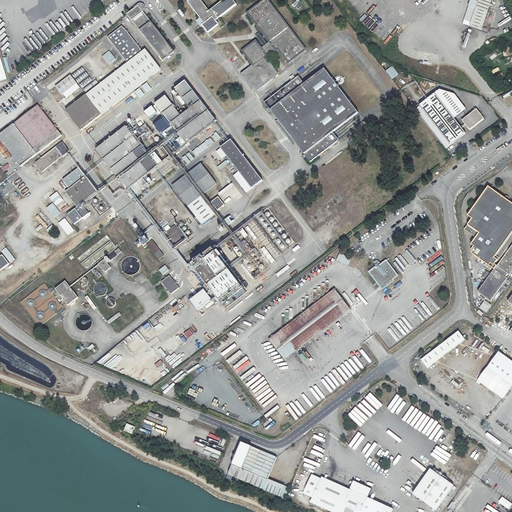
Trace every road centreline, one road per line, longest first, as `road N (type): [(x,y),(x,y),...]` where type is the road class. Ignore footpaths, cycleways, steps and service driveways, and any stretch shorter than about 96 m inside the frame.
road 1 (unclassified): [(0,316),(47,352),(270,445),(388,363)]
road 2 (track): [(0,376),(65,399),(120,441),(270,511)]
road 3 (unknown): [(357,325),(290,377),(257,344),(269,330),(334,277),(363,293),(366,317)]
road 4 (unclassified): [(388,363),(459,309),(448,191),(511,141)]
road 5 (unclassified): [(511,459),(388,363)]
road 6 (unknown): [(331,406),(337,443),(410,505)]
